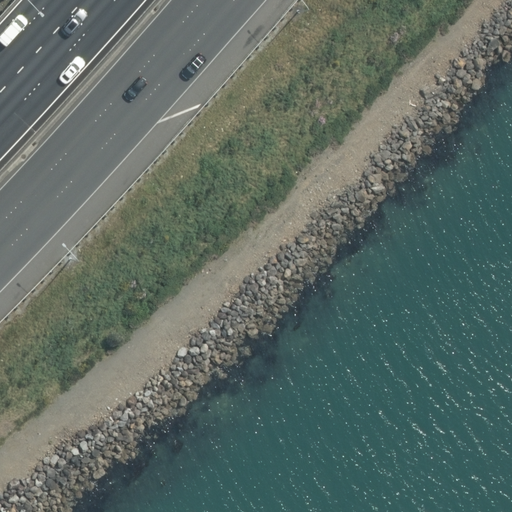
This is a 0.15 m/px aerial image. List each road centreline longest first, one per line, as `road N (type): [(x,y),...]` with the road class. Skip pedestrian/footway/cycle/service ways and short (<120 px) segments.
road 1 (motorway): [(205,0),(0,221)]
road 2 (motorway): [(0,126),(111,0)]
